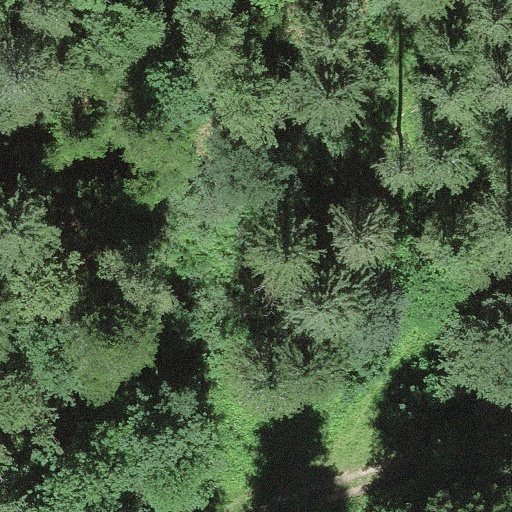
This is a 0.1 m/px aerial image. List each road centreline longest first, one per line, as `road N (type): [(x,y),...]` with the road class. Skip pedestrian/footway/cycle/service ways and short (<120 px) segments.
road 1 (track): [(356,467),(403,364),(511,260)]
road 2 (track): [(269,511),(356,467),(511,435)]
